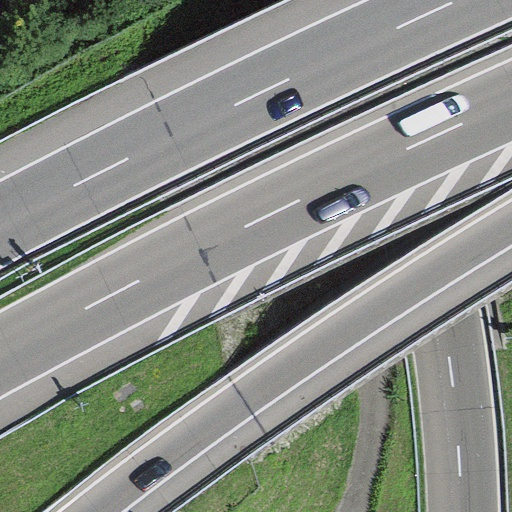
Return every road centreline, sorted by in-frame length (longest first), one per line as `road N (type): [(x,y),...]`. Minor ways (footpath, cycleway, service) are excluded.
road 1 (motorway): [(0,358),(511,104)]
road 2 (motorway): [(461,511),(438,275),(413,174),(350,0)]
road 3 (motorway): [(456,0),(0,226)]
road 4 (motorway): [(104,511),(300,366),(511,231)]
